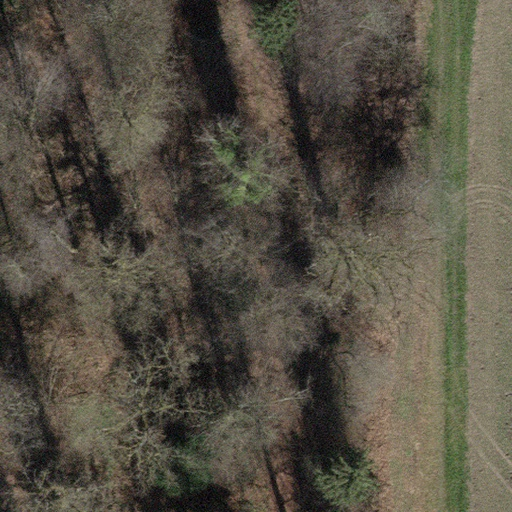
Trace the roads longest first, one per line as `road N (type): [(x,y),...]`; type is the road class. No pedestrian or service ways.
road 1 (track): [(263,0),(311,309),(290,511)]
road 2 (unknown): [(471,511),(511,133)]
